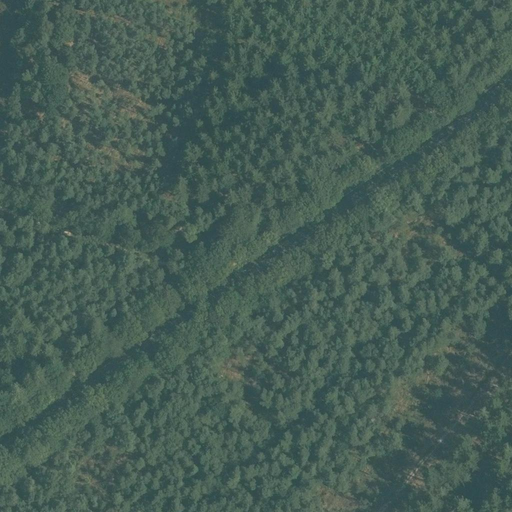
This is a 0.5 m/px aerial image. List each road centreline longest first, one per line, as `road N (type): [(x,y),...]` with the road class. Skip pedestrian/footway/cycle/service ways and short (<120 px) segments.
road 1 (secondary): [(0,445),(425,157),(511,83)]
road 2 (track): [(455,260),(197,511)]
road 3 (unknown): [(511,350),(380,511)]
